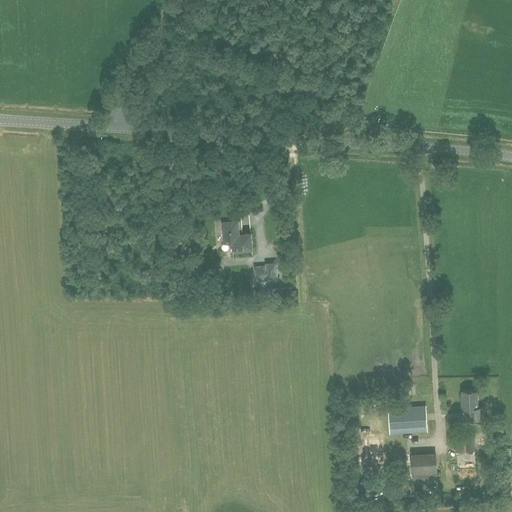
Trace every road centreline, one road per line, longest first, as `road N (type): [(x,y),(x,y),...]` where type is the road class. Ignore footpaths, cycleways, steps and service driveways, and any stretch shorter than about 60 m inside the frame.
road 1 (tertiary): [(511,157),(113,128)]
road 2 (unclassified): [(113,128),(188,0)]
